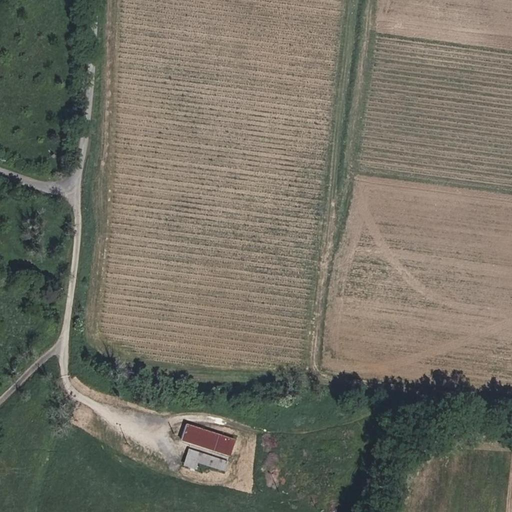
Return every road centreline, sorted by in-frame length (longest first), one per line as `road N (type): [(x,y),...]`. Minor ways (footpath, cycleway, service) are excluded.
road 1 (track): [(511,398),(360,382),(314,369),(353,0)]
road 2 (track): [(66,336),(94,370),(194,393),(312,393),(511,413)]
road 3 (unclassified): [(78,172),(96,0)]
